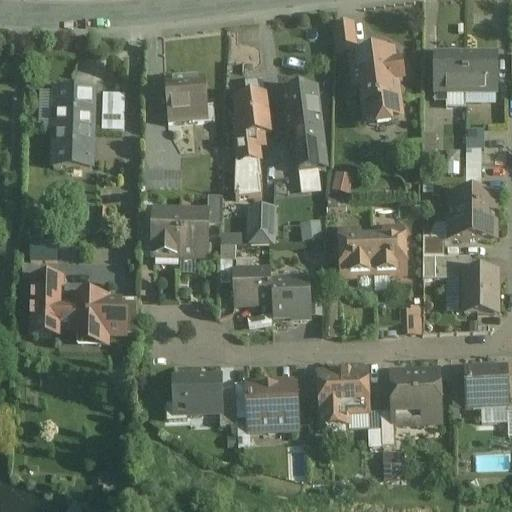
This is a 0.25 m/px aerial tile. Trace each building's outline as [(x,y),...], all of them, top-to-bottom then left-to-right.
[(351,28),(333,30),(337,58),(355,55),(351,28)] [(391,55),(350,61),(354,89),(360,88),(365,124),(400,120),(397,101),(393,101),(391,84),(402,83),(399,65),(393,66),(391,55)] [(465,58),(434,58),(434,96),(465,96),(465,58)] [(496,58),(465,58),(465,96),(496,96),(496,58)] [(203,81),(163,84),(167,128),(213,125),(211,109),(206,109),(203,81)] [(92,94),(55,92),(54,132),(91,133),(92,94)] [(315,92),(281,96),(286,138),(293,137),(296,158),(323,155),(323,154),(315,92)] [(104,133),(127,133),(128,97),(105,96),(104,133)] [(265,99),(234,103),(236,120),(232,121),(237,164),(259,161),(256,138),(270,136),(265,99)] [(91,133),(54,132),(53,172),(90,173),(91,133)] [(483,132),(465,132),(465,153),(483,153),(483,132)] [(435,137),(423,137),(423,161),(435,161),(435,137)] [(323,155),(296,158),(298,175),(325,172),(323,155)] [(237,164),(235,164),(234,200),(261,198),(259,181),(261,180),(259,161),(237,164)] [(154,176),(142,175),(141,198),(153,199),(154,176)] [(339,175),(335,192),(352,195),(356,179),(339,175)] [(181,176),(154,176),(153,199),(156,199),(180,200),(181,176)] [(153,199),(141,198),(140,231),(153,232),(154,215),(155,215),(156,199),(153,199)] [(495,199),(448,199),(448,243),(495,243),(495,199)] [(221,201),(207,201),(207,216),(208,216),(208,229),(221,229),(221,201)] [(248,210),(248,250),(281,250),(281,210),(248,210)] [(155,215),(154,215),(153,232),(153,262),(180,263),(181,216),(155,215)] [(108,217),(97,216),(95,236),(107,237),(108,217)] [(207,216),(181,216),(180,263),(207,264),(208,229),(208,216),(207,216)] [(305,242),(324,242),(324,224),(305,224),(305,242)] [(403,234),(383,235),(384,244),(371,244),(373,279),(389,278),(389,281),(405,280),(403,234)] [(243,236),(225,240),(228,253),(246,248),(243,236)] [(359,236),(339,237),(340,283),(356,282),(356,279),(373,279),(371,244),(359,245),(359,236)] [(444,240),(422,240),(422,261),(434,261),(444,261),(444,240)] [(422,284),(434,284),(434,261),(422,261),(422,284)] [(470,261),(434,261),(434,284),(463,283),(463,277),(470,277),(470,261)] [(239,289),(239,277),(239,266),(224,267),(224,290),(239,289)] [(268,276),(239,277),(239,289),(241,315),(269,314),(268,276)] [(470,277),(463,277),(463,283),(463,317),(495,316),(495,277),(470,277)] [(313,283),(278,284),(280,323),(314,322),(314,296),(313,283)] [(72,309),(59,309),(60,286),(33,285),(32,316),(31,316),(31,325),(32,325),(31,341),(59,341),(59,333),(72,334),(72,339),(106,340),(107,308),(107,305),(73,304),(72,309)] [(322,322),(322,296),(314,296),(314,322),(322,322)] [(138,305),(117,304),(117,308),(119,308),(119,321),(125,321),(124,340),(137,340),(138,305)] [(117,308),(107,308),(106,340),(124,340),(125,321),(119,321),(119,308),(117,308)] [(405,311),(408,339),(428,337),(425,309),(405,311)] [(506,372),(464,374),(464,382),(465,412),(482,412),(481,409),(506,408),(508,408),(506,380),(506,372)] [(438,375),(390,377),(391,415),(392,426),(393,426),(422,426),(422,419),(440,419),(438,375)] [(337,379),(336,377),(321,378),(322,399),(319,403),(320,426),(324,429),(346,428),(346,418),(367,417),(366,376),(351,376),(351,379),(337,379)] [(176,410),(176,418),(187,418),(220,416),(220,395),(220,382),(175,384),(176,410)] [(464,382),(450,382),(452,413),(465,412),(464,382)] [(278,389),(247,390),(249,435),(296,433),(294,387),(278,387),(278,389)] [(235,395),(220,395),(220,416),(220,432),(237,430),(235,395)] [(187,418),(176,418),(176,410),(167,410),(167,425),(186,424),(187,418)] [(391,415),(380,416),(381,451),(394,450),(393,426),(392,426),(391,415)] [(400,482),(399,456),(385,456),(386,482),(400,482)] [(130,476),(103,475),(102,486),(129,487),(130,476)]
